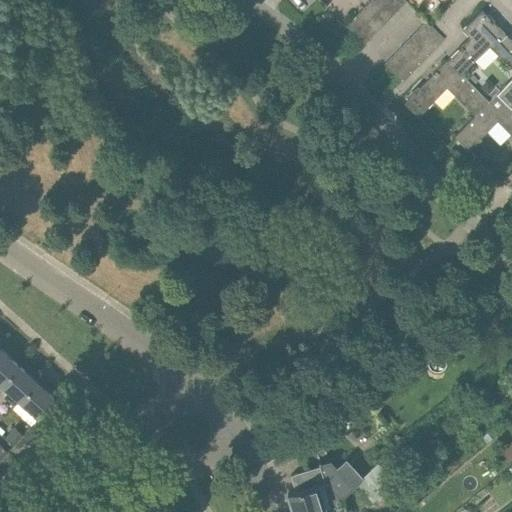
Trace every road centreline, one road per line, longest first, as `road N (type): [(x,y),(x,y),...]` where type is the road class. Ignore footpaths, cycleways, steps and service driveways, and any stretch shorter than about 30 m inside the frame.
road 1 (unclassified): [(472,222),(344,80),(248,0)]
road 2 (residential): [(198,386),(0,246)]
road 3 (residential): [(198,386),(39,511)]
road 4 (residential): [(120,511),(234,439)]
